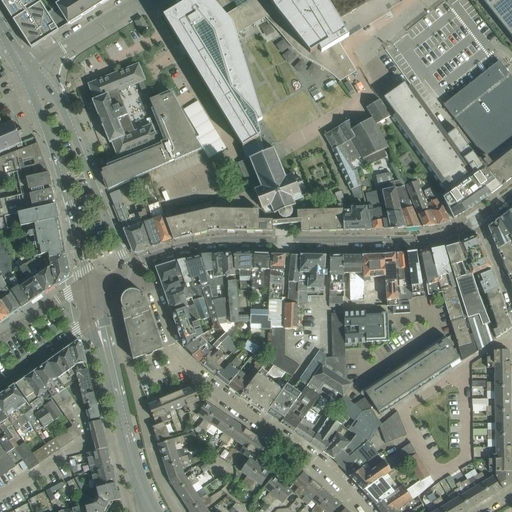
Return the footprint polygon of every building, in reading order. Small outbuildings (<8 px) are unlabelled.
[(0,0),(31,48),(59,31),(58,30),(68,24),(57,7),(47,13),(38,0),(0,0)] [(69,24),(106,0),(53,0),(57,7),(68,24),(69,24)] [(235,35),(265,18),(272,25),(276,29),(280,34),(283,38),(287,42),(290,46),(294,50),(298,54),(303,57),(307,59),(312,62),(317,65),(322,67),(326,71),(331,74),(335,77),(339,82),(356,72),(339,43),(348,37),(338,20),(370,0),(400,0),(401,2),(404,0),(250,0),(225,15),(211,0),(174,0),(179,7),(163,16),(242,147),(245,160),(264,152),(257,123),(262,120),(235,35)] [(511,0),(481,0),(511,38),(511,0)] [(146,26),(142,17),(135,21),(139,30),(146,26)] [(511,77),(499,61),(443,105),(449,113),(483,156),(478,159),(482,165),(484,167),(491,174),(501,187),(511,178),(511,77)] [(486,70),(480,62),(476,65),(483,73),(486,70)] [(138,64),(137,65),(89,84),(88,84),(88,85),(89,85),(95,100),(94,101),(93,100),(92,100),(99,117),(99,118),(103,127),(109,142),(109,143),(111,143),(111,142),(118,158),(120,157),(122,162),(102,170),(103,173),(101,174),(104,181),(105,180),(108,189),(152,171),(200,150),(171,93),(160,97),(159,96),(150,99),(143,81),(145,80),(138,64)] [(445,134),(419,98),(411,103),(396,114),(393,116),(447,192),(450,190),(471,175),(479,169),(451,129),(445,134)] [(386,145),(379,132),(380,132),(376,124),(391,116),(385,107),(380,100),(366,109),(372,118),(353,129),(348,121),(330,132),(324,135),(331,151),(339,147),(351,140),(361,157),(362,159),(383,150),(387,148),(388,148),(386,145)] [(0,151),(16,145),(17,147),(22,145),(21,143),(22,143),(18,135),(23,133),(21,128),(16,130),(12,122),(2,126),(0,119),(0,151)] [(209,120),(194,129),(199,136),(196,138),(209,159),(212,157),(226,149),(209,120)] [(490,195),(501,187),(491,174),(484,167),(482,165),(478,159),(478,160),(455,129),(446,135),(469,167),(475,175),(490,195)] [(351,140),(339,147),(350,164),(361,157),(351,140)] [(41,207),(38,207),(38,205),(53,202),(55,201),(52,189),(49,190),(48,186),(51,185),(48,172),(37,143),(0,157),(0,175),(17,172),(21,195),(0,199),(0,216),(4,216),(4,217),(38,208),(42,208),(41,207)] [(350,164),(339,147),(331,151),(349,190),(351,190),(360,185),(355,169),(354,170),(350,164)] [(292,214),(292,211),(292,210),(291,206),(295,204),(294,201),(302,198),(292,174),(290,175),(290,173),(285,175),(274,148),(264,152),(245,160),(238,163),(248,188),(249,190),(253,189),(261,210),(262,209),(264,213),(271,211),(272,214),(273,213),(274,214),(278,212),(279,216),(282,218),(286,219),(290,217),(292,214)] [(366,166),(386,158),(383,150),(362,159),(366,166)] [(395,162),(391,165),(399,181),(402,187),(405,186),(423,227),(427,226),(430,226),(437,226),(428,209),(421,192),(416,182),(415,179),(405,182),(395,162)] [(391,173),(376,176),(378,186),(377,186),(378,192),(381,191),(385,211),(384,211),(385,216),(384,216),(385,219),(382,219),(384,229),(388,229),(390,229),(400,228),(402,228),(406,228),(401,213),(401,212),(400,210),(394,189),(402,187),(399,181),(392,182),(391,173)] [(451,192),(465,212),(467,211),(476,204),(486,198),(490,195),(475,175),(451,191),(451,192)] [(150,177),(138,182),(140,187),(144,185),(144,184),(151,181),(150,177)] [(134,205),(132,200),(126,187),(118,191),(125,208),(134,205)] [(420,227),(411,208),(402,187),(394,189),(401,212),(401,213),(406,228),(420,227)] [(450,221),(442,205),(438,199),(432,188),(424,192),(427,199),(430,197),(432,201),(428,203),(431,211),(438,225),(438,226),(450,221)] [(271,214),(272,214),(271,211),(264,213),(262,209),(261,210),(253,189),(249,190),(212,206),(211,202),(163,213),(164,216),(165,220),(172,241),(172,240),(193,235),(208,232),(213,230),(235,231),(272,232),(272,226),(272,221),(272,220),(271,220),(271,214)] [(133,227),(132,227),(128,216),(125,208),(118,191),(110,195),(124,230),(124,231),(130,246),(133,252),(136,253),(137,253),(142,251),(143,251),(133,227)] [(382,219),(376,191),(365,194),(368,210),(367,211),(371,230),(384,229),(382,219)] [(465,212),(451,192),(443,198),(453,219),(456,218),(465,212)] [(159,202),(154,204),(148,207),(152,220),(161,244),(172,241),(165,220),(164,216),(159,202)] [(152,220),(148,207),(146,203),(134,207),(137,214),(141,224),(143,223),(152,248),(161,244),(152,220)] [(59,219),(56,206),(56,204),(42,208),(38,208),(4,217),(7,229),(21,226),(21,227),(22,226),(34,224),(34,223),(35,224),(43,222),(59,219)] [(343,230),(343,215),(342,215),(342,205),(336,205),(337,208),(297,209),(297,219),(272,221),(272,226),(301,224),(301,232),(309,232),(321,231),(330,231),(337,231),(342,230),(343,230)] [(371,230),(367,211),(366,207),(348,208),(348,210),(343,211),(343,215),(343,230),(343,231),(344,231),(369,230),(371,230)] [(511,209),(500,219),(500,218),(500,219),(511,238),(511,209)] [(141,224),(137,214),(128,216),(132,227),(133,227),(143,251),(152,248),(143,223),(141,224)] [(63,239),(61,229),(59,219),(43,222),(35,224),(34,223),(34,224),(22,226),(28,248),(36,246),(37,256),(45,254),(48,259),(49,258),(66,255),(63,239)] [(511,240),(511,238),(500,219),(488,228),(500,256),(511,251),(511,250),(509,242),(511,240)] [(490,267),(476,236),(459,243),(464,259),(465,259),(467,259),(468,263),(471,274),(472,274),(490,267)] [(12,273),(11,258),(2,242),(0,242),(0,273),(9,291),(21,308),(31,301),(21,287),(12,273)] [(475,285),(472,274),(471,274),(470,274),(466,261),(465,261),(465,259),(464,259),(459,243),(445,247),(475,341),(478,350),(477,350),(478,351),(496,339),(492,330),(479,297),(477,290),(475,285)] [(471,342),(457,296),(458,295),(444,251),(445,251),(444,248),(444,247),(431,250),(439,287),(440,287),(442,293),(455,335),(462,360),(478,351),(477,350),(478,350),(475,341),(471,342)] [(439,287),(431,250),(420,251),(429,296),(442,293),(440,287),(439,287)] [(511,251),(500,256),(504,266),(503,266),(504,269),(505,269),(511,286),(510,287),(511,291),(511,251)] [(423,292),(416,252),(407,253),(411,286),(412,294),(423,292)] [(405,253),(397,254),(400,302),(408,301),(413,298),(412,294),(411,286),(404,287),(404,281),(405,281),(405,278),(408,277),(405,253)] [(223,276),(220,254),(211,255),(217,286),(223,285),(223,276)] [(237,291),(236,280),(235,275),(235,270),(234,254),(220,254),(223,276),(225,276),(226,286),(228,286),(231,323),(239,323),(237,291)] [(251,310),(251,288),(251,254),(234,254),(235,270),(240,270),(240,291),(237,291),(239,323),(251,323),(251,310)] [(265,270),(270,271),(271,255),(270,255),(251,254),(251,288),(265,288),(265,270)] [(400,302),(397,254),(384,255),(385,276),(386,293),(386,300),(387,307),(392,306),(393,314),(410,313),(409,305),(408,301),(400,302)] [(69,274),(66,255),(49,258),(50,263),(48,264),(48,265),(49,267),(51,265),(55,286),(68,277),(69,274)] [(210,287),(202,255),(201,255),(194,257),(185,259),(190,279),(191,279),(199,277),(200,283),(213,325),(218,321),(217,319),(210,287)] [(217,286),(211,255),(202,255),(210,287),(214,286),(217,286)] [(282,299),(282,282),(284,269),(285,256),(285,255),(270,255),(271,255),(270,271),(269,284),(269,301),(269,305),(269,310),(268,320),(271,320),(271,329),(284,329),(284,306),(284,305),(285,299),(282,299)] [(299,273),(301,256),(291,255),(291,256),(289,282),(288,299),(287,299),(287,304),(297,304),(297,299),(298,291),(299,273)] [(323,293),(325,257),(325,256),(301,255),(301,256),(299,273),(298,291),(307,291),(320,293),(323,293)] [(383,255),(363,256),(363,272),(364,282),(370,282),(370,278),(385,276),(384,255),(383,255)] [(343,273),(343,258),(343,256),(330,256),(330,257),(330,291),(329,291),(329,303),(343,303),(343,297),(334,297),(334,291),(343,291),(343,273)] [(364,300),(363,272),(363,256),(349,256),(343,256),(343,258),(343,273),(349,273),(350,291),(350,301),(364,300)] [(44,293),(34,278),(30,271),(36,267),(39,265),(34,258),(19,268),(28,282),(21,287),(31,301),(44,293)] [(190,279),(185,259),(184,259),(178,261),(182,273),(186,284),(186,285),(191,298),(194,305),(201,318),(202,321),(209,319),(198,283),(192,285),(191,279),(190,279)] [(182,273),(178,261),(165,264),(155,268),(160,280),(182,273)] [(55,286),(51,265),(49,267),(48,265),(39,271),(41,273),(34,278),(44,293),(55,286)] [(498,288),(494,279),(491,270),(476,276),(479,284),(480,285),(481,288),(484,294),(486,293),(498,288)] [(0,300),(0,301),(1,301),(2,301),(10,316),(16,311),(21,308),(9,291),(0,273),(0,300)] [(186,284),(182,273),(160,280),(165,293),(186,285),(186,284)] [(186,285),(165,293),(172,313),(187,307),(188,307),(185,300),(191,298),(186,285)] [(214,286),(210,287),(217,319),(227,317),(225,298),(218,299),(214,286)] [(509,321),(503,302),(503,301),(502,299),(498,288),(486,293),(489,302),(489,303),(490,306),(490,305),(497,325),(496,325),(497,328),(492,330),(496,339),(511,328),(511,327),(511,326),(511,324),(510,321),(509,321)] [(122,307),(123,308),(121,310),(132,360),(163,349),(147,301),(144,294),(142,295),(141,294),(140,293),(139,292),(138,291),(137,290),(135,290),(134,290),(133,290),(131,290),(130,290),(129,290),(127,291),(126,291),(125,292),(124,293),(123,294),(122,295),(122,297),(121,298),(121,299),(121,301),(121,302),(121,303),(121,305),(122,306),(122,307)] [(307,305),(307,291),(298,291),(297,299),(297,304),(307,305)] [(297,329),(297,304),(287,304),(287,299),(285,299),(284,305),(284,306),(284,329),(285,329),(297,329)] [(0,322),(10,316),(2,301),(1,301),(0,301),(0,300),(0,322)] [(201,318),(194,305),(188,307),(187,307),(190,318),(192,322),(198,320),(201,318)] [(187,307),(172,313),(184,348),(204,334),(198,320),(192,322),(190,318),(187,307)] [(268,320),(269,310),(251,310),(251,323),(251,325),(262,326),(262,329),(271,330),(271,329),(271,320),(268,320)] [(389,341),(387,313),(365,314),(364,312),(343,313),(344,320),(344,327),(344,335),(345,342),(345,344),(366,343),(366,342),(389,341)] [(344,327),(344,320),(331,321),(331,328),(344,327)] [(344,335),(344,327),(331,328),(331,335),(344,335)] [(259,341),(261,332),(248,330),(246,339),(259,341)] [(210,343),(214,339),(209,331),(206,333),(204,334),(184,348),(192,355),(209,341),(210,343)] [(215,349),(221,344),(229,336),(226,333),(211,347),(208,344),(193,356),(200,363),(215,349)] [(345,342),(344,335),(331,335),(332,343),(345,342)] [(229,336),(221,344),(231,353),(233,354),(241,346),(238,344),(231,339),(229,336)] [(367,395),(353,405),(360,411),(369,408),(373,405),(380,415),(441,375),(439,371),(448,365),(450,369),(461,361),(446,338),(435,346),(426,352),(365,392),(367,395)] [(86,362),(81,342),(77,341),(69,347),(76,373),(88,370),(86,362)] [(249,341),(245,349),(255,355),(260,347),(249,341)] [(345,349),(345,344),(345,342),(332,343),(332,350),(345,349)] [(77,379),(76,373),(69,347),(56,356),(68,372),(67,372),(71,377),(73,382),(77,379)] [(224,356),(215,349),(200,363),(214,374),(220,367),(218,366),(226,358),(228,356),(225,355),(224,356)] [(228,386),(241,371),(253,354),(245,349),(230,364),(224,371),(220,367),(214,374),(228,386)] [(345,357),(345,349),(332,350),(332,357),(332,358),(345,357)] [(510,375),(509,362),(508,350),(491,350),(487,353),(487,367),(494,367),(494,375),(510,375)] [(305,389),(309,383),(325,361),(325,357),(325,356),(319,351),(293,388),(290,386),(287,384),(286,386),(281,393),(266,413),(269,415),(280,423),(305,388),(305,389)] [(68,372),(56,356),(47,363),(65,388),(73,382),(71,377),(67,372),(68,372)] [(282,370),(289,359),(284,356),(271,356),(271,363),(273,365),(282,370)] [(345,379),(346,363),(345,363),(345,357),(332,358),(332,357),(325,357),(325,361),(324,367),(345,380),(345,379)] [(287,373),(294,362),(289,359),(282,370),(283,370),(286,372),(287,373)] [(324,367),(325,361),(309,383),(319,390),(324,384),(343,397),(352,384),(345,379),(345,380),(324,367)] [(241,371),(228,386),(241,396),(262,368),(263,366),(257,362),(254,365),(256,366),(248,377),(241,371)] [(292,376),(299,365),(294,362),(287,373),(292,376)] [(71,396),(65,388),(47,363),(34,372),(52,397),(72,426),(80,436),(80,435),(91,433),(88,419),(71,396)] [(283,370),(282,370),(273,365),(268,372),(262,368),(241,396),(240,397),(241,398),(242,397),(256,406),(273,383),(283,370)] [(93,393),(88,370),(76,373),(77,379),(82,396),(93,393)] [(281,393),(286,386),(279,381),(286,372),(283,370),(273,383),(256,406),(266,413),(281,393)] [(52,397),(34,372),(25,378),(43,406),(33,413),(36,417),(37,417),(44,427),(62,415),(52,400),(49,402),(47,400),(52,397)] [(486,381),(484,381),(484,388),(486,388),(509,387),(509,375),(510,375),(494,375),(494,382),(486,382),(486,381)] [(43,406),(25,378),(16,385),(30,405),(34,402),(37,406),(32,410),(31,410),(33,413),(43,406)] [(293,432),(310,409),(310,408),(322,393),(323,392),(319,390),(309,383),(305,389),(305,388),(280,423),(290,430),(293,432)] [(32,410),(14,386),(7,391),(10,394),(10,395),(12,398),(9,400),(13,406),(18,402),(25,412),(23,414),(31,424),(34,429),(39,425),(35,418),(36,417),(33,413),(31,410),(32,410)] [(199,401),(193,387),(182,391),(188,407),(190,412),(197,409),(194,403),(199,401)] [(486,388),(480,388),(480,392),(494,392),(494,399),(510,399),(509,387),(486,388)] [(182,391),(182,390),(170,395),(176,409),(183,406),(184,409),(188,407),(182,391)] [(23,414),(25,412),(18,402),(13,406),(9,400),(12,398),(10,395),(10,394),(7,391),(0,395),(0,407),(11,423),(16,419),(23,429),(31,424),(23,414)] [(93,393),(82,396),(84,404),(88,403),(90,410),(86,411),(88,419),(99,416),(93,393)] [(176,409),(170,395),(159,399),(159,400),(160,400),(166,416),(171,414),(169,412),(176,409)] [(360,411),(343,397),(334,409),(340,413),(342,410),(350,417),(346,423),(351,426),(361,413),(360,411)] [(472,399),(472,411),(486,411),(486,412),(510,411),(510,399),(494,399),(494,406),(489,406),(488,399),(472,399)] [(160,400),(159,400),(148,405),(156,425),(164,422),(168,420),(166,416),(160,400)] [(216,409),(206,402),(204,405),(200,411),(199,411),(197,414),(203,419),(198,426),(202,429),(216,409)] [(11,423),(0,407),(0,428),(9,442),(15,438),(6,426),(11,423)] [(373,414),(369,408),(360,411),(361,413),(351,426),(348,429),(356,435),(355,436),(365,443),(367,442),(369,444),(369,443),(374,432),(379,426),(381,424),(373,414)] [(217,428),(226,416),(216,409),(202,429),(206,432),(211,424),(217,428)] [(311,431),(321,416),(310,409),(293,432),(310,444),(317,434),(316,434),(311,431)] [(390,422),(400,418),(397,411),(388,418),(390,422)] [(510,423),(510,411),(486,412),(486,415),(494,415),(495,423),(510,423)] [(324,453),(337,433),(343,426),(343,425),(345,422),(331,412),(316,434),(317,434),(310,444),(324,453)] [(107,448),(104,436),(99,416),(88,419),(91,433),(92,439),(95,451),(106,448),(107,448)] [(223,442),(236,423),(226,416),(217,428),(223,432),(219,439),(223,442)] [(392,428),(390,422),(388,418),(381,424),(379,426),(381,432),(392,428)] [(402,424),(400,418),(390,422),(392,428),(402,424)] [(164,422),(156,425),(152,427),(158,441),(170,437),(164,422)] [(237,442),(246,429),(245,429),(236,423),(223,442),(226,444),(231,437),(237,442)] [(511,435),(510,423),(495,423),(495,430),(487,430),(487,436),(511,435)] [(404,429),(402,424),(392,428),(394,434),(404,429)] [(80,436),(72,426),(68,429),(75,439),(80,436)] [(22,461),(9,442),(0,428),(0,476),(0,477),(22,461)] [(383,438),(394,434),(392,428),(381,432),(383,438)] [(75,439),(68,429),(63,432),(70,442),(75,439)] [(255,437),(256,437),(256,436),(246,429),(237,442),(243,446),(239,452),(243,455),(255,437)] [(396,439),(407,435),(404,429),(394,434),(396,439)] [(70,442),(63,432),(58,436),(65,446),(70,442)] [(350,442),(337,433),(324,453),(333,459),(342,451),(350,444),(349,443),(350,442)] [(396,439),(394,434),(383,438),(385,443),(396,439)] [(487,436),(484,436),(484,440),(487,440),(495,440),(495,447),(511,447),(511,446),(511,435),(487,436)] [(65,446),(58,436),(54,439),(60,449),(65,446)] [(176,451),(174,443),(182,441),(181,436),(157,444),(161,456),(176,451)] [(367,465),(367,464),(379,454),(369,443),(369,444),(367,442),(365,443),(355,436),(350,442),(349,443),(350,444),(342,451),(354,463),(346,472),(350,477),(367,465)] [(257,456),(266,444),(256,437),(255,437),(243,455),(249,458),(253,461),(256,456),(257,456)] [(54,439),(32,454),(39,464),(60,449),(54,439)] [(417,454),(411,443),(410,443),(404,447),(411,458),(417,454)] [(411,458),(404,447),(401,449),(394,453),(401,464),(411,458)] [(511,459),(511,447),(495,447),(496,454),(489,454),(489,470),(496,470),(496,465),(504,465),(504,471),(511,471),(511,459)] [(108,457),(106,448),(95,451),(86,453),(88,462),(108,457)] [(188,460),(187,455),(179,458),(176,451),(161,456),(165,467),(188,460)] [(354,463),(342,451),(333,459),(334,460),(342,469),(343,468),(346,472),(354,463)] [(401,464),(394,453),(389,457),(396,466),(396,467),(401,464)] [(39,464),(32,454),(22,461),(29,471),(39,464)] [(426,470),(417,454),(411,458),(401,464),(396,467),(396,466),(394,467),(397,471),(409,463),(417,476),(426,470)] [(110,466),(108,457),(88,462),(91,471),(110,466)] [(245,486),(260,466),(253,461),(249,458),(240,471),(247,476),(241,483),(245,486)] [(183,472),(181,466),(190,463),(188,460),(165,467),(169,480),(183,472)] [(385,475),(387,474),(387,473),(391,471),(384,460),(370,470),(367,465),(350,477),(363,491),(385,475)] [(511,484),(511,474),(511,471),(504,471),(504,465),(496,465),(496,470),(496,476),(503,489),(511,484)] [(113,475),(110,466),(91,471),(93,480),(113,475)] [(261,486),(270,473),(260,466),(245,486),(249,489),(254,481),(261,486)] [(394,511),(395,511),(419,494),(434,483),(430,476),(426,470),(417,476),(419,480),(406,490),(402,485),(399,487),(400,489),(376,505),(380,511),(394,511)] [(176,491),(196,478),(193,474),(186,478),(184,474),(183,472),(169,480),(176,491)] [(501,490),(493,476),(486,480),(481,472),(477,474),(490,496),(501,490)] [(312,481),(312,480),(303,473),(293,484),(294,485),(290,490),(292,492),(298,497),(312,481)] [(400,489),(399,487),(387,474),(385,475),(363,491),(375,504),(376,505),(400,489)] [(474,477),(467,481),(472,488),(480,502),(490,496),(477,474),(474,477)] [(115,484),(113,475),(93,480),(95,488),(96,487),(96,489),(115,484)] [(267,502),(283,484),(274,475),(263,487),(269,492),(263,499),(267,502)] [(463,511),(470,509),(455,484),(453,482),(454,481),(450,475),(445,478),(453,491),(454,490),(458,497),(451,501),(457,511),(463,511)] [(196,478),(176,491),(183,501),(196,492),(192,486),(198,481),(196,478)] [(322,488),(317,483),(313,480),(312,480),(312,481),(298,497),(301,500),(306,494),(308,496),(303,501),(307,505),(312,499),(322,488)] [(480,502),(472,488),(465,492),(459,482),(455,484),(470,509),(480,502)] [(121,500),(119,492),(117,492),(115,484),(96,489),(98,496),(94,504),(86,505),(87,511),(104,511),(109,502),(121,500)] [(282,503),(292,492),(290,490),(283,484),(267,502),(261,509),(265,511),(276,498),(282,503)] [(314,511),(316,511),(331,496),(322,489),(322,488),(312,499),(317,504),(312,510),(314,511)] [(189,511),(209,498),(206,494),(200,498),(196,492),(183,501),(189,511)] [(325,511),(334,511),(341,505),(331,496),(316,511),(322,511),(323,511),(325,511)] [(457,511),(451,501),(445,505),(440,497),(436,499),(443,511),(457,511)] [(208,511),(205,506),(211,502),(209,498),(189,511),(207,511),(208,511)] [(443,511),(436,499),(432,501),(437,509),(432,511),(443,511)]
